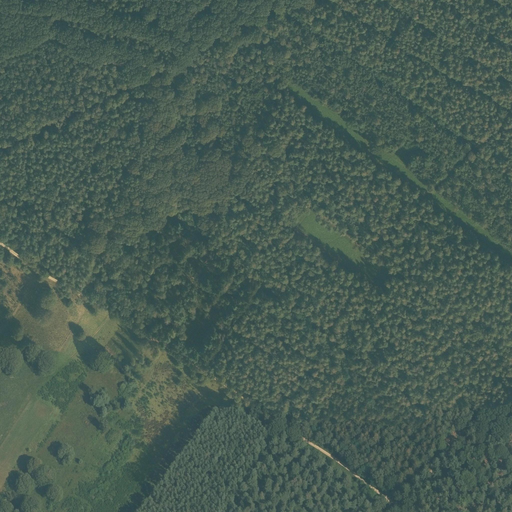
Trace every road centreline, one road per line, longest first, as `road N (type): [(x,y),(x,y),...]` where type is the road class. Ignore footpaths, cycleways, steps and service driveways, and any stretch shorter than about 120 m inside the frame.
road 1 (track): [(407,511),(0,242)]
road 2 (track): [(393,502),(511,389)]
road 3 (track): [(137,0),(201,39),(278,0)]
road 4 (track): [(511,103),(428,191)]
